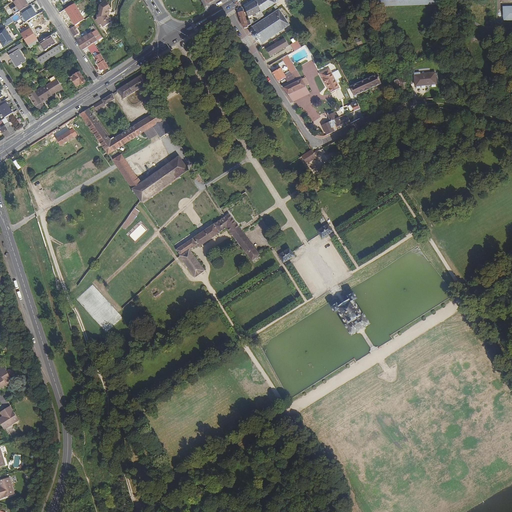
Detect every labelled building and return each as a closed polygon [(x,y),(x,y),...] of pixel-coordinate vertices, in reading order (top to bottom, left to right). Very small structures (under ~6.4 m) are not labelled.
[(16,0),(14,1),(21,12),(31,5),(27,0),(16,0)] [(257,0),(257,1),(261,12),(279,0),(257,0)] [(263,14),(261,12),(257,1),(245,8),(248,17),(254,15),(257,20),(264,16),(263,14)] [(59,13),(61,16),(68,12),(72,18),(87,9),(83,2),(76,6),(75,4),(59,13)] [(112,26),(113,2),(100,2),(99,25),(112,26)] [(511,6),(503,7),(503,20),(511,20),(511,6)] [(244,28),(248,27),(248,26),(248,25),(250,25),(248,20),(247,21),(243,9),(238,12),(239,14),(241,25),(244,28)] [(258,42),(259,41),(258,40),(260,39),(263,44),(263,43),(290,25),(279,9),(252,27),(252,26),(251,26),(254,31),(253,32),(252,31),(251,31),(251,32),(252,33),(251,33),(252,34),(251,35),(256,41),(258,42)] [(6,27),(14,23),(11,18),(8,20),(9,21),(4,24),(6,27)] [(30,19),(26,22),(27,24),(30,28),(34,26),(30,19)] [(77,29),(75,26),(70,29),(74,36),(78,34),(75,30),(77,29)] [(14,41),(6,29),(0,32),(0,41),(1,43),(1,44),(4,48),(14,41)] [(32,48),(31,46),(30,44),(37,40),(31,30),(28,32),(27,31),(21,35),(24,39),(30,49),(32,48)] [(91,33),(77,42),(83,51),(89,47),(94,44),(100,40),(96,33),(95,32),(92,35),(91,33)] [(56,44),(51,36),(40,43),(45,51),(56,44)] [(299,40),(292,44),(295,51),(302,47),(299,40)] [(283,49),(279,42),(266,50),(270,56),(283,49)] [(86,56),(97,49),(94,44),(89,47),(91,50),(85,54),(86,56)] [(18,46),(8,52),(11,56),(10,56),(17,67),(26,61),(19,51),(20,50),(18,46)] [(37,59),(40,65),(61,51),(58,46),(37,59)] [(109,68),(101,54),(95,58),(99,64),(98,65),(101,71),(104,69),(105,71),(109,68)] [(301,78),(288,55),(282,58),(291,73),(285,76),(281,68),(273,73),(278,82),(285,77),(288,83),(282,86),(289,95),(306,87),(301,78)] [(339,88),(329,68),(319,73),(326,85),(327,85),(331,92),(339,88)] [(80,72),(71,78),(77,86),(80,84),(81,85),(86,82),(80,72)] [(138,78),(144,87),(151,82),(146,73),(138,78)] [(414,73),(415,87),(437,84),(436,73),(420,74),(420,73),(414,73)] [(378,75),(350,87),(352,90),(354,95),(381,84),(378,75)] [(52,95),(63,89),(57,80),(55,76),(49,80),(51,83),(46,86),(52,95)] [(61,78),(58,80),(63,89),(69,98),(72,96),(61,78)] [(138,78),(118,91),(123,99),(144,87),(138,78)] [(409,88),(407,78),(395,80),(397,90),(409,88)] [(43,103),(46,101),(45,99),(52,95),(46,86),(36,92),(43,103)] [(306,87),(289,95),(287,95),(292,103),(310,95),(306,87)] [(35,91),(28,96),(35,107),(36,107),(38,111),(45,107),(43,103),(36,92),(35,91)] [(112,95),(95,106),(98,110),(114,100),(112,95)] [(9,102),(0,106),(0,108),(5,118),(15,112),(9,102)] [(360,109),(358,103),(352,105),(354,111),(356,110),(360,109)] [(111,142),(89,109),(81,115),(99,141),(109,155),(144,132),(153,127),(158,135),(160,138),(171,131),(159,111),(111,142)] [(327,135),(341,129),(337,119),(335,113),(327,116),(330,122),(322,125),(327,135)] [(341,122),(339,118),(337,119),(341,129),(351,124),(348,118),(341,122)] [(0,122),(0,129),(6,138),(15,132),(9,122),(5,125),(2,121),(1,122),(0,122)] [(153,127),(144,132),(150,140),(158,135),(153,127)] [(171,131),(160,138),(175,160),(179,157),(186,153),(171,131)] [(70,132),(58,140),(61,145),(74,137),(70,132)] [(316,158),(313,153),(312,151),(303,157),(307,164),(316,158)] [(140,200),(142,203),(188,171),(179,157),(175,160),(142,184),(121,155),(113,161),(140,200)] [(17,160),(14,162),(18,169),(21,168),(22,167),(17,160)] [(136,209),(128,220),(131,223),(139,211),(136,209)] [(227,228),(235,238),(243,233),(229,215),(226,217),(207,230),(202,233),(177,251),(180,256),(196,277),(204,272),(205,271),(190,251),(197,246),(199,247),(227,228)] [(332,230),(331,228),(329,225),(328,225),(322,215),(317,217),(324,228),(318,231),(320,235),(322,239),(327,235),(333,232),(332,230)] [(267,235),(271,233),(263,222),(263,221),(263,220),(259,222),(267,235)] [(252,261),(260,255),(243,233),(235,238),(252,261)] [(283,253),(279,246),(275,248),(275,249),(282,260),(283,261),(284,263),(289,260),(294,256),(292,252),(290,249),(283,253)] [(350,300),(346,303),(342,305),(339,307),(337,304),(331,308),(335,314),(338,312),(346,325),(344,326),(351,336),(356,333),(365,327),(370,324),(364,314),(362,314),(354,301),(358,299),(354,293),(348,297),(350,300)] [(0,377),(0,386),(1,388),(7,385),(6,384),(13,380),(11,377),(13,375),(13,373),(12,370),(10,370),(9,370),(7,371),(4,366),(0,368),(0,374),(2,377),(0,377)] [(0,418),(0,422),(4,430),(20,420),(10,406),(3,411),(6,415),(3,416),(0,418)] [(10,478),(0,480),(0,485),(1,487),(1,490),(0,489),(0,499),(15,495),(10,478)]
